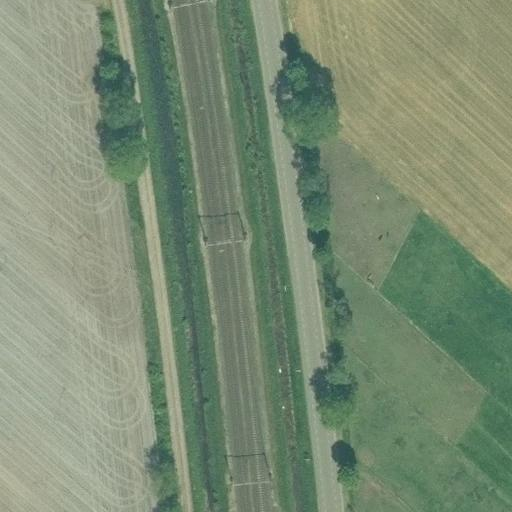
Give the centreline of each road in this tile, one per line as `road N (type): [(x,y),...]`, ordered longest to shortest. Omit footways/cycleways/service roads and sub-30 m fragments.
road 1 (track): [(185,511),(114,0)]
road 2 (tertiary): [(329,511),(262,0)]
